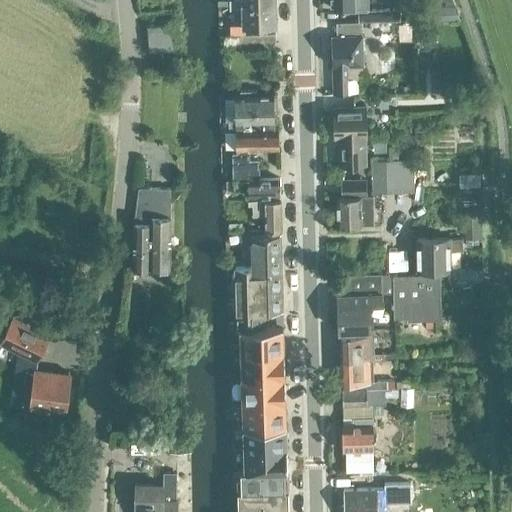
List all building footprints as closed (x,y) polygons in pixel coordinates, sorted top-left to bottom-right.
[(332,0),(332,8),(354,8),(354,10),(359,10),(369,10),(369,7),(369,0),(332,0)] [(276,25),(276,3),(231,4),(231,9),(244,9),(244,23),(231,23),(231,33),(245,33),(245,26),(276,25)] [(433,8),(433,21),(461,20),(456,7),(433,8)] [(369,10),(359,10),(359,21),(401,19),(401,9),(369,10)] [(152,46),(173,45),(171,22),(150,23),(152,46)] [(416,41),(433,40),(432,22),(415,23),(416,41)] [(242,48),(276,47),(276,33),(242,34),(242,48)] [(351,35),(332,36),(333,65),(333,66),(334,86),(334,93),(356,92),(356,88),(356,78),(362,78),(361,73),(361,61),(360,35),(357,35),(354,35),(351,35)] [(231,121),(228,121),(229,130),(237,130),(247,130),(276,129),(276,127),(276,126),(275,109),(278,106),(278,98),(275,96),(275,93),(257,94),(257,90),(242,91),(242,94),(235,94),(236,120),(231,121)] [(366,106),(334,107),(334,113),(335,138),(339,138),(340,157),(340,164),(366,164),(365,137),(367,137),(366,106)] [(238,152),(233,152),(233,179),(260,178),(260,159),(259,159),(251,159),(250,154),(250,149),(256,148),(267,148),(279,148),(278,129),(276,129),(247,130),(237,130),(237,149),(238,152)] [(415,139),(425,139),(425,130),(414,130),(415,139)] [(371,188),(413,187),(412,155),(370,157),(371,188)] [(460,187),(479,186),(479,173),(459,174),(460,187)] [(341,190),(365,189),(364,175),(341,175),(341,190)] [(229,179),(227,179),(227,184),(227,188),(229,188),(235,188),(249,188),(250,195),(250,199),(281,198),(281,194),(281,178),(279,178),(260,178),(233,179),(229,179)] [(171,267),(172,187),(139,187),(136,221),(135,267),(171,267)] [(372,224),(372,194),(336,194),(336,224),(372,224)] [(249,201),(229,201),(229,209),(249,209),(249,203),(252,203),(253,214),(265,214),(265,229),(283,229),(282,198),(281,198),(250,199),(249,199),(249,201)] [(465,226),(479,226),(478,214),(464,214),(465,226)] [(465,238),(479,238),(479,226),(465,226),(465,238)] [(282,272),(282,233),(253,234),(253,247),(249,247),(250,256),(253,256),(253,266),(236,266),(236,276),(254,276),(254,273),(282,272)] [(442,317),(441,268),(451,268),(450,249),(462,249),(462,237),(418,238),(419,268),(422,268),(422,274),(395,274),(395,275),(389,276),(389,273),(382,273),(384,292),(395,292),(396,315),(409,315),(409,318),(442,317)] [(238,326),(240,326),(267,325),(266,309),(283,309),(282,272),(254,273),(254,276),(236,276),(238,326)] [(343,293),(384,292),(382,273),(343,274),(343,293)] [(340,329),(372,328),(371,305),(384,304),(384,292),(343,293),(339,293),(340,329)] [(6,339),(5,341),(43,360),(55,337),(16,318),(6,339)] [(267,325),(240,326),(241,351),(263,350),(284,350),(284,340),(283,324),(267,325)] [(340,329),(340,336),(340,353),(341,360),(374,359),(397,359),(397,352),(384,353),(374,353),(374,352),(373,328),(372,328),(340,329)] [(263,350),(241,351),(242,377),(285,375),(284,361),(284,350),(263,350)] [(374,359),(341,360),(341,382),(343,382),(343,388),(367,387),(386,387),(395,387),(395,380),(375,381),(374,362),(374,359)] [(39,371),(34,404),(66,408),(72,409),(77,376),(71,375),(39,371)] [(285,375),(242,377),(243,402),(265,401),(286,400),(285,389),(285,375)] [(367,387),(343,388),(344,403),(367,402),(373,402),(387,402),(386,387),(367,387)] [(265,401),(243,402),(243,426),(287,424),(286,410),(286,400),(265,401)] [(367,402),(344,403),(344,419),(373,418),(373,402),(367,402)] [(344,423),(343,423),(344,450),(346,450),(347,470),(347,471),(360,471),(374,471),(374,470),(374,469),(373,449),(374,449),(373,418),(344,419),(344,423)] [(287,424),(243,426),(244,448),(288,446),(287,424)] [(170,452),(192,451),(191,430),(169,432),(170,452)] [(288,446),(244,448),(245,470),(289,469),(288,446)] [(245,470),(238,471),(239,489),(289,488),(289,469),(245,470)] [(137,497),(136,511),(178,511),(179,499),(177,499),(177,497),(177,472),(164,472),(164,484),(137,484),(137,497)] [(344,511),(387,511),(387,487),(344,489),(344,511)] [(289,488),(239,489),(239,508),(290,506),(289,488)]
